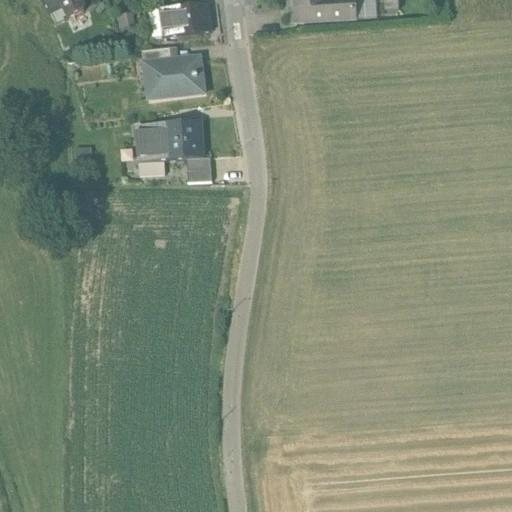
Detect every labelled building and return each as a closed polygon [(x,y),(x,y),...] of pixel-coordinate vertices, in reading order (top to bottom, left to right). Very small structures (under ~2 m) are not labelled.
[(57,0),(39,0),(54,25),(56,30),(69,25),(63,12),(57,0)] [(57,0),(63,12),(79,5),(89,0),(57,0)] [(326,0),(296,0),(297,10),(292,10),(293,29),(354,26),(353,5),(327,7),(326,0)] [(79,5),(63,12),(69,25),(85,17),(79,5)] [(206,11),(151,18),(155,45),(210,38),(206,11)] [(170,55),(142,59),(144,73),(150,72),(149,70),(171,67),(170,55)] [(171,67),(149,70),(150,72),(154,106),(204,99),(199,63),(171,67)] [(200,128),(164,130),(166,165),(201,163),(200,128)] [(137,131),(139,181),(166,179),(166,165),(164,130),(137,131)]
